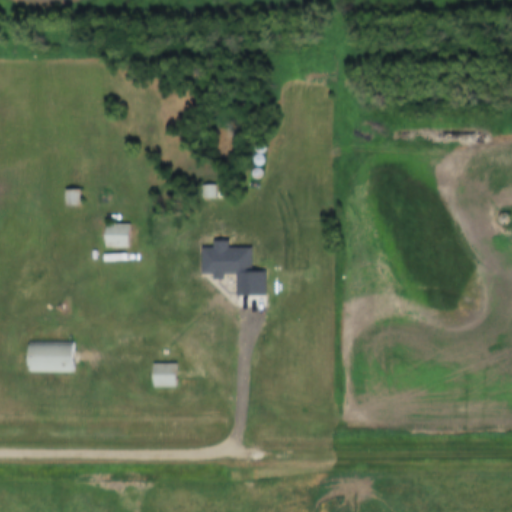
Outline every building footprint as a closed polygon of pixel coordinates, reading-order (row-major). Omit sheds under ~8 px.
[(252,165),(263,164),(262,143),(251,144),(252,165)] [(214,199),(214,185),(200,185),(200,199),(214,199)] [(79,206),(79,191),(63,191),(63,206),(79,206)] [(128,224),(101,224),(101,249),(128,249),(128,224)] [(200,255),(215,255),(215,239),(200,239),(200,255)] [(206,347),(233,347),(233,322),(206,322),(206,347)] [(73,343),(24,343),(24,373),(73,373),(73,343)] [(150,388),(175,388),(175,364),(150,364),(150,388)]
